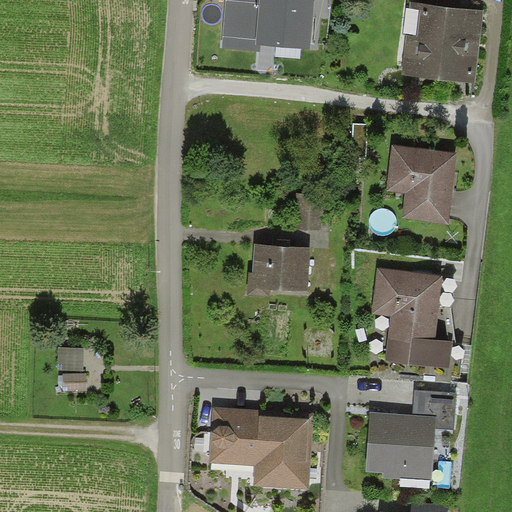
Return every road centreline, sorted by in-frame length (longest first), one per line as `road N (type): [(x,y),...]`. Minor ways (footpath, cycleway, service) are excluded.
road 1 (unclassified): [(178,0),(168,154),(169,511)]
road 2 (track): [(0,430),(173,436)]
